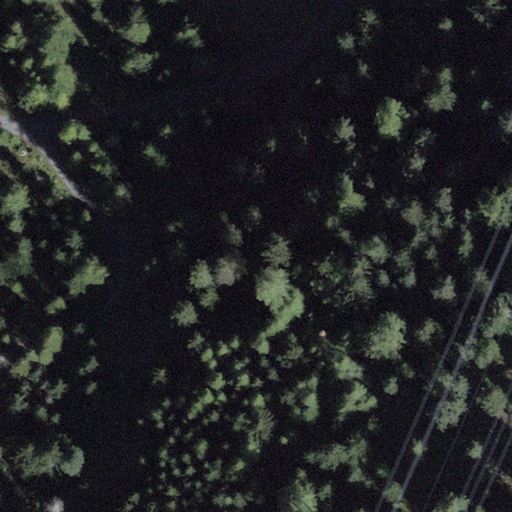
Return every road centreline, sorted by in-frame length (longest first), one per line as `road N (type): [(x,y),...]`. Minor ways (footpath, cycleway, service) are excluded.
road 1 (track): [(341,0),(317,32),(253,72),(89,113),(0,123)]
road 2 (track): [(32,122),(112,234),(125,270),(110,297),(0,368)]
